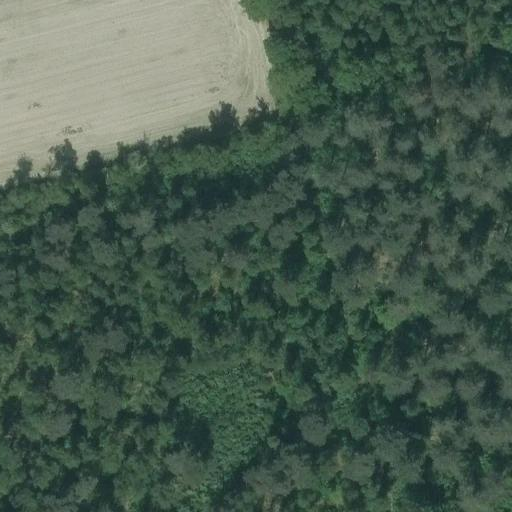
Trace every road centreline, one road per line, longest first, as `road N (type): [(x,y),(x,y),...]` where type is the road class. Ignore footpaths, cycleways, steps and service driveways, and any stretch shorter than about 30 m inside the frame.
road 1 (track): [(289,104),(393,511)]
road 2 (track): [(511,46),(289,104)]
